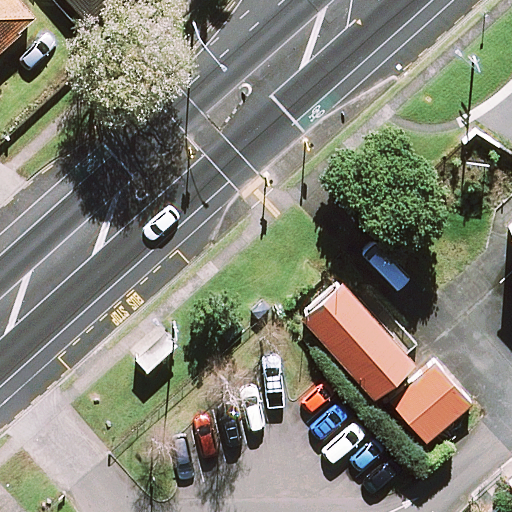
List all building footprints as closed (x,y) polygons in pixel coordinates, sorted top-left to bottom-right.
[(0,0),(0,52),(38,18),(21,0),(0,0)] [(75,0),(93,18),(111,0),(75,0)] [(511,177),(470,213),(511,266),(511,177)] [(408,359),(338,280),(295,319),(365,398),(408,359)] [(150,369),(180,342),(167,328),(137,356),(150,369)] [(468,397),(432,356),(382,400),(418,441),(468,397)]
